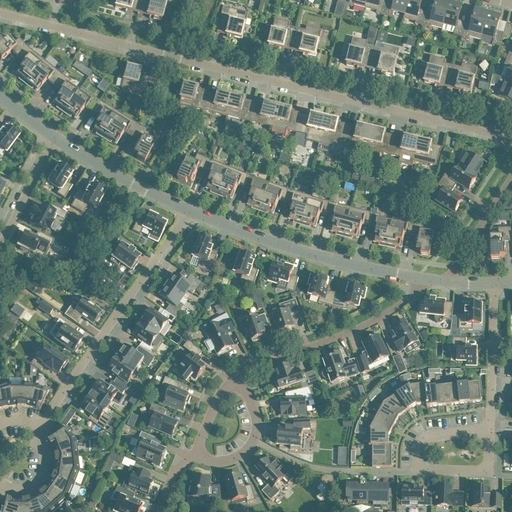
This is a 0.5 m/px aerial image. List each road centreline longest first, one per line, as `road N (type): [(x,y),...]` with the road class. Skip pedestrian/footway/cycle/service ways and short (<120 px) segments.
road 1 (residential): [(511,138),(0,13)]
road 2 (residential): [(188,210),(39,424)]
road 3 (residential): [(188,210),(311,254),(438,281)]
road 4 (residential): [(438,281),(361,326),(234,378)]
road 5 (residential): [(488,471),(427,470),(418,463),(418,445),(430,435),(489,428)]
road 6 (residential): [(54,136),(188,210)]
road 7 (residential): [(495,283),(489,428)]
road 8 (residential): [(234,378),(254,414),(253,440),(221,461),(196,450)]
road 9 (residential): [(511,175),(438,281)]
road 10 (residential): [(0,245),(54,136)]
